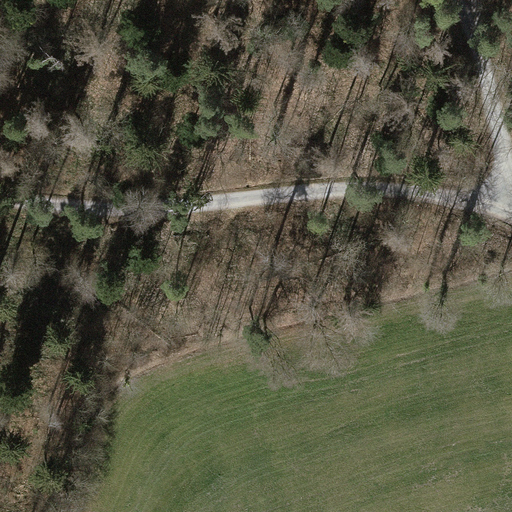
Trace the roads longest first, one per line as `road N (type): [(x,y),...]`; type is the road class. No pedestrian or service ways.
road 1 (track): [(495,202),(394,185),(177,205),(0,193)]
road 2 (track): [(495,202),(510,162),(471,0)]
